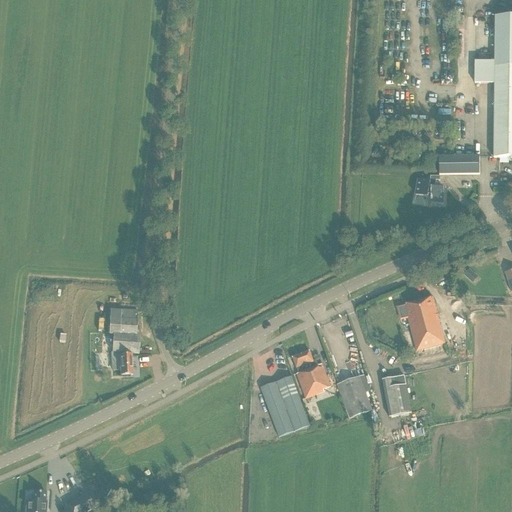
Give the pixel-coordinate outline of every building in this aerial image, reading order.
[(475,84),(480,84),(495,85),(494,158),(511,158),(511,20),(496,21),(495,62),(475,62),(475,84)] [(479,157),(439,157),(440,175),(480,175),(479,157)] [(440,181),(440,176),(430,176),(430,182),(418,180),(415,197),(428,199),(428,198),(431,198),(431,205),(444,205),(445,189),(435,188),(436,181),(440,181)] [(474,265),(469,271),(477,279),(482,273),(474,265)] [(445,345),(433,298),(405,305),(407,315),(398,317),(402,330),(407,328),(405,319),(408,318),(417,352),(445,345)] [(137,312),(111,310),(109,335),(113,336),(112,353),(139,354),(140,336),(136,336),(137,312)] [(310,352),(293,359),(299,374),(297,375),(306,399),(324,392),(323,391),(331,388),(322,365),(318,366),(315,360),(313,361),(310,352)] [(290,373),(296,372),(289,353),(284,354),(290,373)] [(121,376),(132,376),(131,356),(120,357),(121,376)] [(403,359),(401,363),(408,368),(411,365),(403,359)] [(372,377),(373,384),(382,383),(381,375),(372,377)] [(360,377),(337,385),(349,419),(372,411),(366,393),(370,391),(365,376),(360,378),(360,377)] [(412,414),(404,377),(382,381),(390,418),(412,414)] [(310,426),(291,378),(261,389),(280,438),(310,426)] [(401,439),(408,438),(406,429),(399,430),(401,439)] [(93,511),(110,503),(102,487),(66,506),(69,511),(93,511)] [(27,504),(26,511),(45,511),(46,509),(47,498),(32,497),(32,504),(27,504)]
